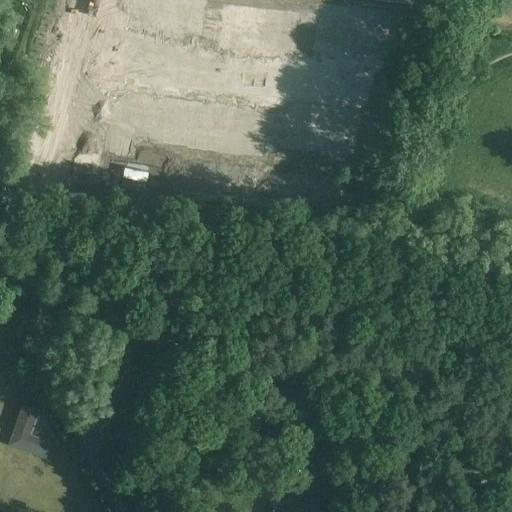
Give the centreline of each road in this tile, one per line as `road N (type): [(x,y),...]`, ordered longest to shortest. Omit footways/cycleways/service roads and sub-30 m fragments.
road 1 (unclassified): [(511,478),(0,261)]
road 2 (residential): [(323,77),(60,37),(17,204),(0,204)]
